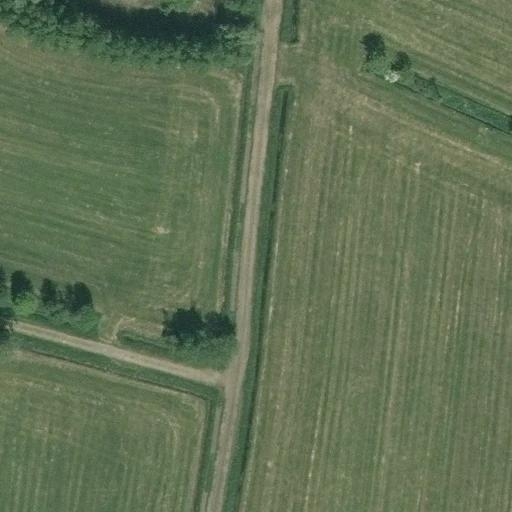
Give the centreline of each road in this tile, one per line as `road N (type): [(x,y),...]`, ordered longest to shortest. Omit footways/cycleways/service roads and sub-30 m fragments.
road 1 (track): [(275,0),(235,384)]
road 2 (track): [(235,384),(0,322)]
road 3 (track): [(235,384),(214,511)]
